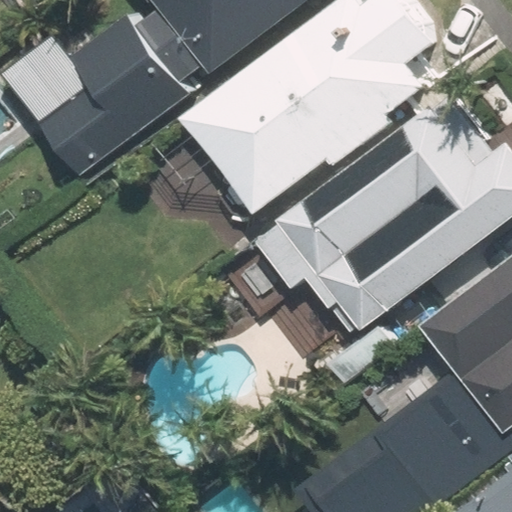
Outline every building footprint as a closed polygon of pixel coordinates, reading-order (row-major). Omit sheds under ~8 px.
[(140,0),(168,41),(227,0),(140,0)] [(402,0),(284,0),(166,80),(220,161),(420,26),(402,0)] [(511,140),(455,59),(252,198),(322,299),(511,168),(511,140)] [(124,141),(71,71),(0,125),(0,181),(26,216),(124,141)] [(511,215),(406,289),(480,396),(511,373),(511,215)] [(511,511),(511,418),(421,481),(442,511),(511,511)]
